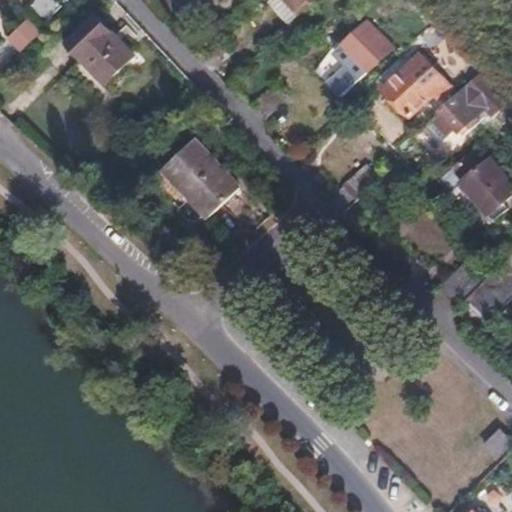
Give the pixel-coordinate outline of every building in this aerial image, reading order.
[(11,0),(0,0),(0,8),(2,10),(11,0)] [(55,0),(35,0),(30,9),(50,22),(62,4),(55,0)] [(315,0),(286,0),(300,14),(315,0)] [(100,91),(134,58),(136,56),(98,16),(69,45),(82,58),(83,60),(76,66),(100,91)] [(28,19),(9,39),(23,53),(43,32),(28,19)] [(359,81),(392,49),(368,23),(334,55),(359,81)] [(451,87),(421,57),(386,90),(411,118),(435,95),(439,98),(451,87)] [(507,101),(478,75),(442,112),(463,132),(486,105),(494,113),(507,101)] [(286,97),(271,83),(249,103),(263,117),(286,97)] [(236,189),(189,143),(159,173),(206,221),(236,189)] [(500,185),(473,154),(442,180),(463,204),(468,200),(476,207),(500,185)] [(342,210),(376,178),(362,163),(327,195),(342,210)] [(469,300),(477,306),(493,321),(511,301),(511,253),(492,275),(469,300)] [(469,300),(492,275),(473,256),(441,288),(461,308),(469,300)] [(500,459),(511,446),(511,439),(503,430),(488,446),(500,459)]
